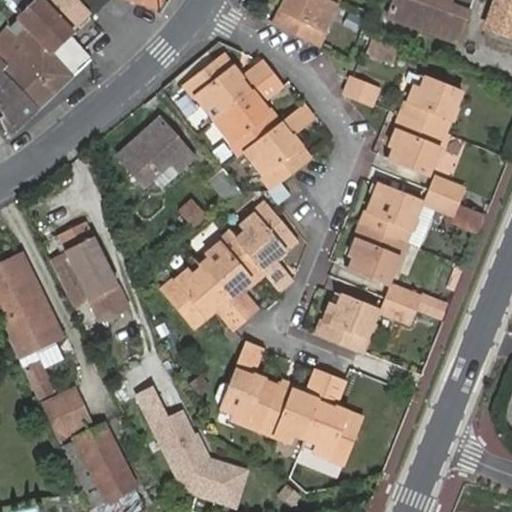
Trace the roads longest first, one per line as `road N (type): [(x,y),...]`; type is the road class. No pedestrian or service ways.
road 1 (residential): [(205,13),(301,72),(354,145),(271,342),(339,367)]
road 2 (residential): [(0,186),(49,154),(205,13)]
road 3 (secondary): [(436,444),(511,258)]
road 4 (unknown): [(339,367),(388,376),(453,404)]
